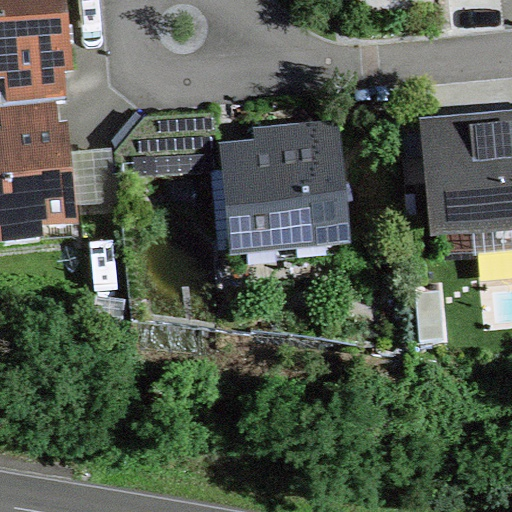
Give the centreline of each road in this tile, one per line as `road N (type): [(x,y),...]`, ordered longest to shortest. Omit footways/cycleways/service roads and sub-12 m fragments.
road 1 (residential): [(318,73),(130,91),(120,0)]
road 2 (residential): [(511,55),(318,73)]
